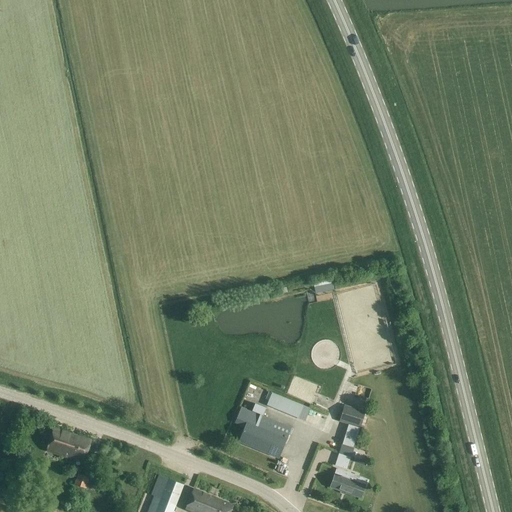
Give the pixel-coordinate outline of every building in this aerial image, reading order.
[(333,278),(313,281),(314,287),(334,284),(333,278)] [(370,394),(371,388),(359,385),(357,392),(370,394)] [(269,394),(265,407),(321,427),(326,413),(269,394)] [(242,408),(239,413),(235,422),(245,426),(239,442),(278,458),(291,427),(264,417),(263,416),(266,408),(256,404),(253,412),(242,408)] [(339,422),(360,428),(365,411),(344,405),(339,422)] [(54,428),(46,451),(83,464),(91,441),(54,428)] [(356,437),(345,434),(342,443),(335,464),(347,469),(356,437)] [(367,480),(336,469),(333,478),(330,487),(360,499),(364,489),(365,485),(367,480)] [(95,491),(99,480),(90,477),(78,473),(75,483),(86,488),(95,491)] [(172,511),(183,485),(159,475),(151,495),(153,496),(147,511),(172,511)] [(185,510),(190,511),(230,511),(233,505),(194,489),(185,510)]
